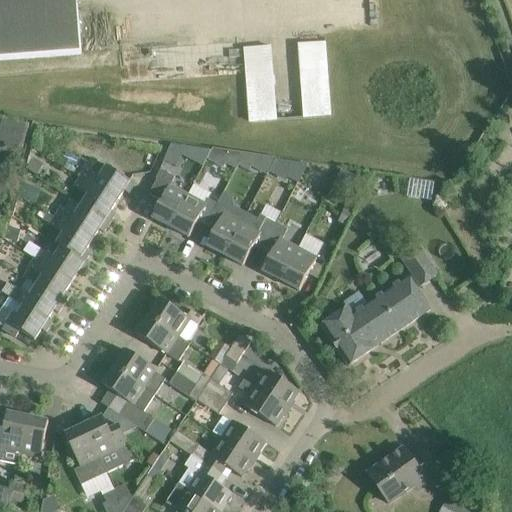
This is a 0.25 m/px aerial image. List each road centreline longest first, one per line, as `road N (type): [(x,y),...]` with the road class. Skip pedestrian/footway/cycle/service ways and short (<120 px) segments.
road 1 (residential): [(338,420),(272,324),(145,270),(64,373),(0,363)]
road 2 (residential): [(338,420),(511,330)]
road 3 (residential): [(259,511),(309,439),(338,420)]
